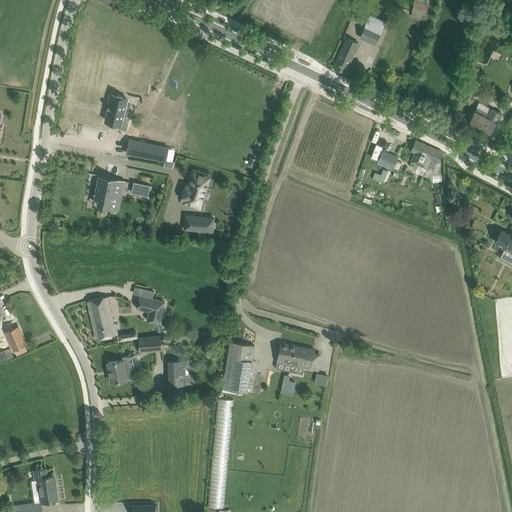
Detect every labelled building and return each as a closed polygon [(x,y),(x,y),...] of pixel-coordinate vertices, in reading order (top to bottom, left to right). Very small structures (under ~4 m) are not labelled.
[(414,0),(412,13),(426,16),(428,0),(414,0)] [(374,44),(379,32),(364,26),(359,38),(374,44)] [(345,72),(349,63),(358,43),(346,38),(334,67),(345,72)] [(110,104),(106,121),(119,124),(118,128),(126,130),(128,122),(121,121),(127,99),(111,95),(108,104),(110,104)] [(494,125),(500,114),(491,108),(487,115),(475,109),(473,114),(470,112),(468,112),(465,117),(466,119),(469,121),(468,123),(490,134),(494,125)] [(168,125),(150,116),(148,121),(144,129),(162,138),(168,125)] [(140,127),(144,129),(148,121),(140,117),(136,125),(140,127)] [(129,140),(127,153),(165,161),(166,160),(168,149),(168,148),(129,140)] [(431,160),(437,163),(442,151),(416,140),(411,151),(414,152),(410,162),(427,169),(427,168),(431,160)] [(175,150),(168,149),(166,160),(173,161),(175,150)] [(393,170),(394,166),(398,157),(382,150),(377,163),(393,170)] [(374,172),(372,179),(382,183),(387,171),(383,169),(380,175),(374,172)] [(209,177),(193,172),(189,186),(186,185),(181,198),(184,199),(184,202),(199,207),(209,177)] [(94,192),(93,193),(95,193),(94,197),(99,198),(98,206),(111,208),(118,179),(99,175),(98,175),(95,192),(94,192)] [(152,186),(132,182),(134,183),(132,192),(147,195),(149,186),(152,186)] [(185,215),(184,229),(213,231),(214,217),(185,215)] [(497,239),(495,243),(502,246),(501,248),(504,249),(500,257),(511,262),(511,233),(510,235),(502,230),(497,239)] [(87,301),(96,339),(118,334),(115,323),(114,323),(108,296),(87,301)] [(165,302),(139,296),(136,308),(149,311),(147,320),(160,323),(165,302)] [(13,350),(21,347),(26,344),(18,326),(5,332),(13,350)] [(162,350),(162,345),(161,335),(155,335),(147,336),(148,351),(162,350)] [(230,341),(223,388),(247,392),(254,345),(230,341)] [(281,343),(277,361),(304,367),(318,370),(321,356),(314,354),(314,351),(315,349),(281,343)] [(18,354),(31,350),(29,345),(17,349),(18,354)] [(0,364),(16,354),(11,346),(0,353),(0,364)] [(123,360),(108,362),(111,382),(117,381),(119,383),(123,382),(125,380),(126,379),(136,378),(132,356),(122,357),(123,360)] [(169,385),(185,384),(192,384),(191,360),(184,360),(168,361),(169,385)] [(290,379),(289,390),(299,392),(300,381),(290,379)] [(216,397),(209,505),(226,507),(234,398),(216,397)] [(303,509),(313,410),(295,408),(286,493),(292,493),(290,508),(303,509)] [(42,502),(47,501),(57,500),(54,476),(47,477),(46,469),(34,471),(35,479),(38,479),(42,502)] [(31,511),(30,502),(1,506),(2,511),(0,511),(31,511)]
